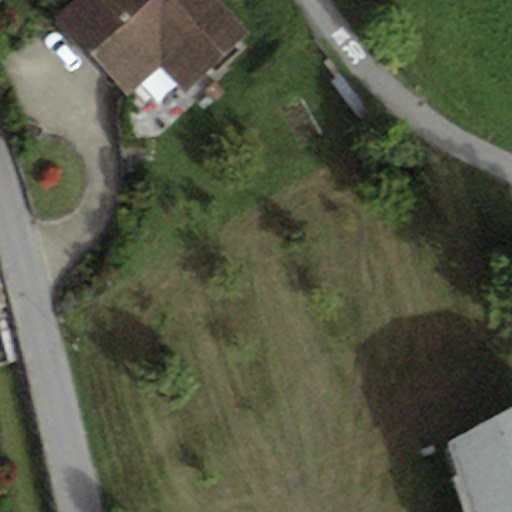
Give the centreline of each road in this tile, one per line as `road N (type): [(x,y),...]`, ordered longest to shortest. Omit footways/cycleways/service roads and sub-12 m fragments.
road 1 (residential): [(79,511),(0,195)]
road 2 (residential): [(315,0),(381,91),(511,170)]
